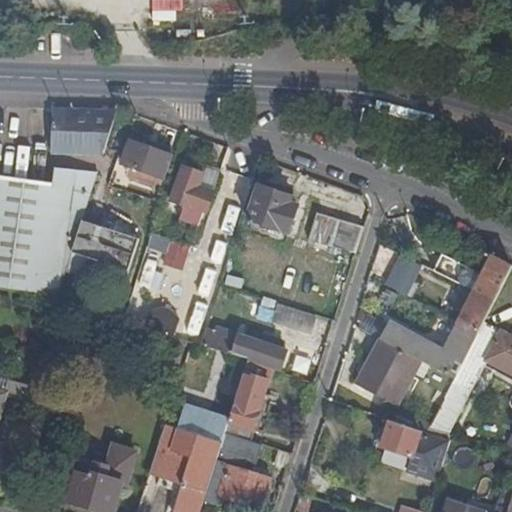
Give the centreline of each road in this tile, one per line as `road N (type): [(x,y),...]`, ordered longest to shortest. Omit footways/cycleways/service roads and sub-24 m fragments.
road 1 (tertiary): [(159,81),(412,120),(511,166)]
road 2 (tertiary): [(511,128),(420,93),(274,80),(159,81)]
road 3 (residential): [(390,182),(284,511)]
road 4 (residential): [(141,83),(211,123),(390,182)]
road 5 (tertiary): [(141,83),(0,78)]
road 6 (residential): [(390,182),(511,243)]
